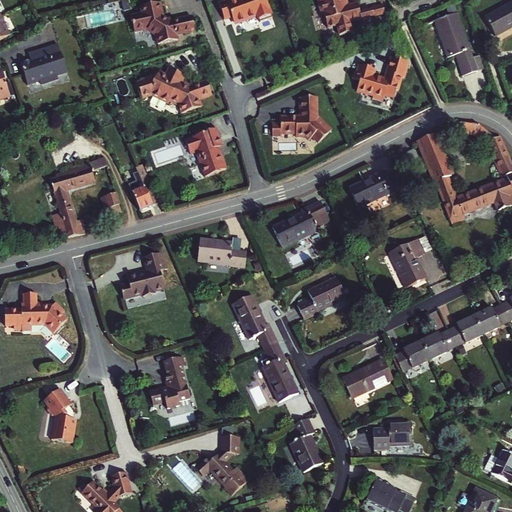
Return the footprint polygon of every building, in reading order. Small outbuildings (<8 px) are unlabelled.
[(344,0),(317,0),(320,12),(322,11),(325,26),(334,24),(336,35),(351,32),(349,22),(360,20),(360,19),(359,12),(357,4),(347,6),(346,2),(345,2),(344,0)] [(511,1),(484,17),(495,35),(511,26),(511,1)] [(141,14),(130,16),(134,32),(146,29),(156,35),(158,44),(178,39),(177,34),(195,30),(192,15),(174,20),(169,17),(167,19),(163,16),(159,2),(140,7),(141,14)] [(454,4),(446,6),(449,13),(456,11),(454,4)] [(384,15),(382,6),(371,8),(371,10),(372,17),(384,15)] [(372,17),(371,10),(359,12),(360,19),(372,17)] [(456,13),(434,20),(446,57),(455,54),(462,76),(476,71),(472,57),(456,13)] [(0,39),(9,35),(0,17),(0,39)] [(68,68),(59,40),(35,48),(38,55),(32,57),(22,61),(29,81),(41,77),(42,81),(59,75),(58,72),(68,68)] [(480,55),(472,57),(476,71),(485,68),(480,55)] [(404,78),(408,63),(390,58),(386,73),(387,74),(385,80),(373,77),(375,70),(374,70),(375,68),(366,65),(365,67),(359,65),(357,73),(355,80),(360,82),(357,92),(373,97),(372,99),(383,103),(385,96),(394,99),(396,91),(397,92),(401,78),(404,78)] [(183,81),(185,75),(169,68),(166,75),(159,71),(159,73),(156,80),(152,77),(150,77),(149,76),(141,78),(141,80),(137,81),(141,97),(151,94),(168,101),(169,99),(179,103),(181,111),(201,105),(199,98),(212,94),(208,80),(194,83),(193,86),(183,81)] [(0,99),(12,96),(3,71),(0,71),(0,99)] [(298,116),(278,116),(278,121),(269,121),(269,135),(277,135),(277,133),(292,133),(292,136),(301,136),(305,140),(309,137),(315,143),(328,130),(315,115),(315,97),(298,97),(298,116)] [(476,125),(462,123),(465,133),(473,135),(485,145),(487,144),(503,179),(505,178),(507,182),(454,202),(449,190),(440,194),(450,220),(463,215),(494,203),(498,212),(511,206),(511,197),(511,196),(511,195),(511,165),(499,137),(496,139),(476,125)] [(221,147),(215,129),(206,132),(200,134),(200,135),(195,137),(184,141),(189,155),(195,153),(199,164),(200,164),(204,178),(218,173),(217,173),(225,170),(221,156),(219,157),(216,149),(221,147)] [(436,183),(448,178),(450,177),(433,135),(417,142),(434,183),(436,183)] [(61,213),(52,216),(59,237),(67,234),(68,237),(85,233),(83,225),(82,219),(75,221),(65,189),(95,180),(92,170),(107,165),(104,157),(54,173),(56,179),(50,181),(61,213)] [(143,163),(136,166),(139,172),(153,205),(161,202),(143,163)] [(153,205),(139,172),(133,174),(136,180),(128,184),(140,211),(153,205)] [(403,190),(396,175),(387,179),(384,172),(348,189),(358,208),(392,192),(394,195),(403,190)] [(436,183),(440,194),(449,190),(452,189),(448,178),(436,183)] [(119,203),(116,192),(105,196),(111,215),(122,212),(119,203)] [(111,215),(105,196),(101,197),(107,217),(111,215)] [(329,222),(320,202),(300,211),(301,214),(272,228),(281,247),(316,230),(315,228),(329,222)] [(463,215),(450,220),(452,225),(465,220),(463,215)] [(231,242),(199,239),(197,261),(229,264),(229,266),(245,267),(246,251),(231,250),(231,242)] [(424,254),(418,239),(392,252),(395,260),(393,261),(406,289),(426,279),(415,258),(424,254)] [(142,296),(142,298),(154,295),(153,293),(163,290),(158,273),(165,271),(162,263),(160,255),(144,259),(147,272),(143,273),(144,275),(137,277),(137,275),(126,278),(128,286),(120,288),(123,301),(142,296)] [(345,298),(336,279),(308,292),(311,299),(297,306),(304,321),(319,314),(318,311),(345,298)] [(258,337),(265,350),(278,344),(268,324),(266,325),(252,295),(232,305),(249,341),(258,337)] [(20,306),(21,311),(4,312),(5,327),(13,327),(13,330),(21,330),(21,332),(30,332),(30,327),(44,327),(53,336),(66,322),(61,317),(64,314),(55,305),(51,309),(49,308),(42,308),(42,305),(36,306),(36,296),(23,296),(23,306),(20,306)] [(511,299),(509,301),(509,302),(501,306),(508,322),(511,320),(511,299)] [(508,322),(501,306),(492,310),(492,309),(474,317),(483,336),(501,327),(500,326),(508,322)] [(483,336),(474,317),(456,326),(457,327),(448,332),(456,348),(464,343),(465,344),(483,336)] [(456,348),(448,332),(439,336),(439,334),(421,343),(430,361),(447,353),(447,352),(456,348)] [(403,351),(404,353),(395,357),(402,373),(411,369),(412,370),(430,361),(421,343),(403,351)] [(287,364),(278,344),(265,350),(271,364),(262,368),(279,404),(299,394),(285,365),(287,364)] [(182,368),(186,367),(184,357),(164,363),(169,378),(166,379),(168,387),(169,389),(167,393),(163,390),(151,394),(155,406),(166,403),(168,410),(180,406),(179,403),(191,399),(190,397),(192,395),(191,389),(188,389),(182,368)] [(382,362),(344,380),(352,398),(391,380),(382,362)] [(76,421),(74,421),(71,421),(72,413),(69,408),(71,406),(60,391),(43,403),(47,408),(47,413),(51,418),(54,419),(51,441),(73,445),(76,421)] [(307,420),(292,427),(299,441),(290,445),(303,473),(323,464),(309,436),(314,434),(307,420)] [(410,423),(388,424),(389,429),(373,430),(374,450),(389,450),(389,447),(411,446),(410,423)] [(236,468),(233,471),(230,473),(225,468),(225,465),(223,462),(230,455),(233,455),(239,456),(239,438),(222,437),(222,452),(217,456),(217,459),(213,463),(212,461),(208,458),(200,465),(199,463),(195,468),(196,469),(195,470),(202,477),(208,471),(224,488),(223,489),(231,497),(247,481),(236,468)] [(503,482),(511,486),(511,484),(511,474),(511,473),(511,456),(503,451),(498,460),(491,456),(483,470),(503,481),(503,482)] [(225,463),(233,455),(230,455),(223,462),(225,465),(225,468),(230,473),(233,471),(225,463)] [(119,498),(132,494),(125,473),(110,477),(114,490),(108,496),(106,496),(92,483),(88,488),(84,484),(78,491),(98,510),(96,511),(120,511),(112,504),(119,498)] [(408,511),(414,500),(375,482),(366,502),(386,511),(396,511),(397,510),(402,511),(408,511)] [(494,511),(500,502),(475,490),(464,511),(494,511)]
